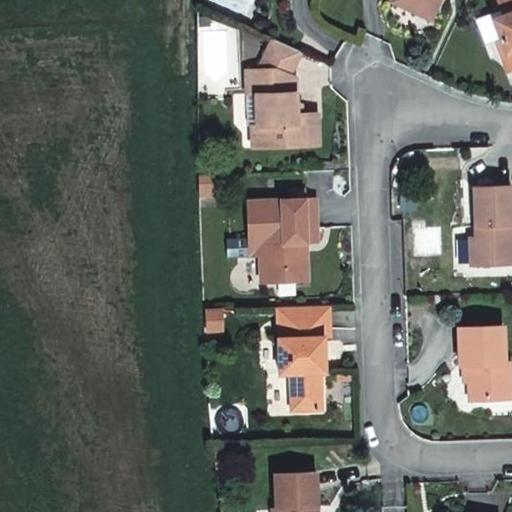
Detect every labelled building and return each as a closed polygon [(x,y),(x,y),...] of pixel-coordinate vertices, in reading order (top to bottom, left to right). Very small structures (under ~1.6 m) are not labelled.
[(419,0),(420,0),(434,5),(436,0),(393,0),(415,10),(419,0)] [(429,16),(434,5),(420,0),(419,0),(415,10),(429,16)] [(511,0),(497,0),(503,13),(509,31),(498,35),(510,67),(511,66),(511,0)] [(509,31),(503,13),(491,17),(498,35),(509,31)] [(300,50),(273,37),(259,69),(245,69),(246,96),(254,96),(255,128),(250,128),(251,147),(317,144),(317,111),(296,112),(295,77),(288,74),(300,50)] [(215,174),(197,175),(198,196),(215,196),(215,174)] [(479,232),(476,237),(477,263),(511,261),(511,212),(511,186),(474,187),(475,225),(479,225),(479,232)] [(247,200),(248,243),(258,243),(259,254),(259,280),(306,279),(305,250),(300,250),(299,242),(316,241),(316,198),(247,200)] [(258,243),(248,243),(249,255),(259,254),(258,243)] [(330,305),(276,307),(279,375),(289,374),(291,411),(321,411),(321,371),(321,357),(324,357),(324,337),(330,337),(330,305)] [(222,308),(206,309),(207,332),(223,332),(222,308)] [(460,365),(462,366),(468,365),(468,382),(469,399),(510,398),(510,364),(504,364),(503,325),(459,326),(460,365)] [(231,450),(212,449),(214,467),(233,467),(231,450)] [(313,511),(313,504),(317,504),(316,470),(274,472),(275,511),(313,511)]
